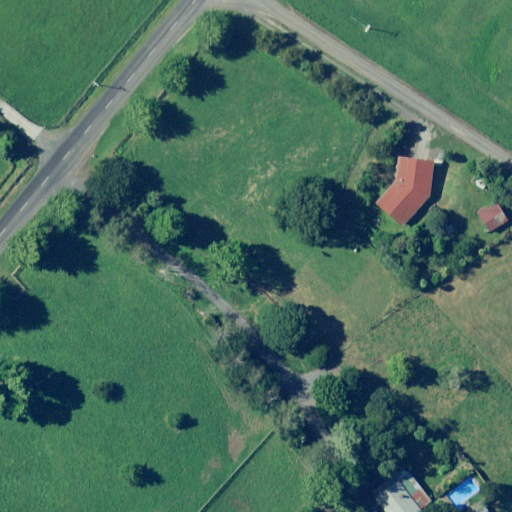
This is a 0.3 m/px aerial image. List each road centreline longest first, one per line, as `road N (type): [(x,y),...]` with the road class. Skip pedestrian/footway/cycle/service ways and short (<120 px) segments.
road 1 (track): [(511,445),(426,406),(287,372),(204,283),(56,170)]
road 2 (unclassified): [(0,238),(197,0)]
road 3 (track): [(511,166),(253,0)]
